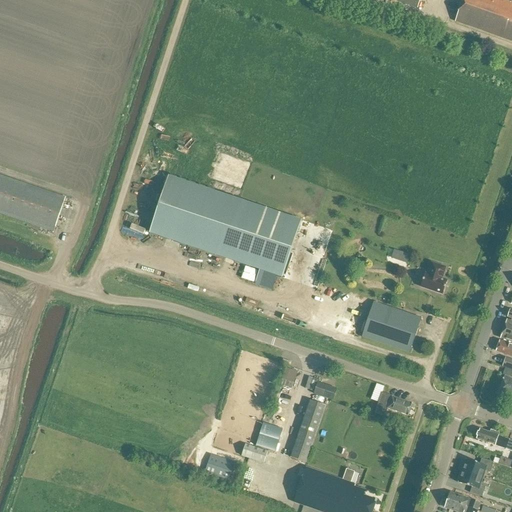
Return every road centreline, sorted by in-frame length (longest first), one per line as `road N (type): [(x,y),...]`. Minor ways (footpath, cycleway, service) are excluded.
road 1 (unclassified): [(278,344),(0,265)]
road 2 (residential): [(425,394),(278,344)]
road 3 (residential): [(464,408),(511,269)]
road 4 (residential): [(387,511),(425,394)]
